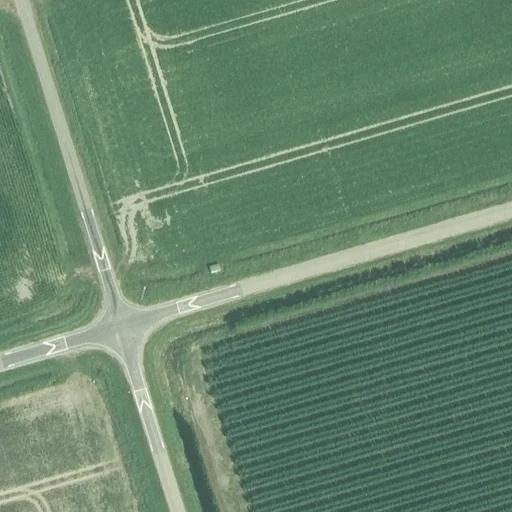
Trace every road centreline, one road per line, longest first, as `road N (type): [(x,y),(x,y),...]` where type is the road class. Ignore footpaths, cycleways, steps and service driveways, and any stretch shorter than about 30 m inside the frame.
road 1 (unclassified): [(119,326),(511,212)]
road 2 (unclassified): [(119,326),(18,0)]
road 3 (unclassified): [(175,511),(119,326)]
road 4 (unclassified): [(0,363),(119,326)]
